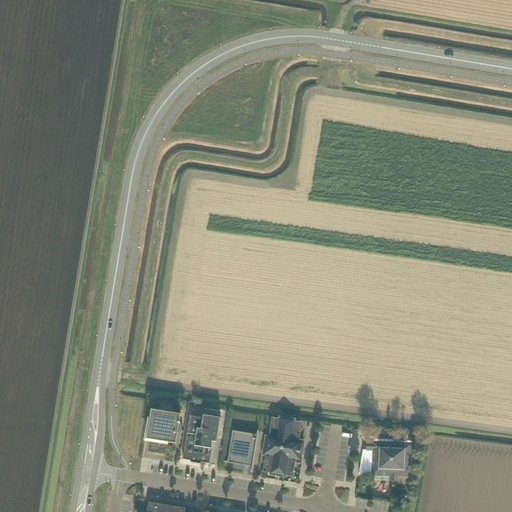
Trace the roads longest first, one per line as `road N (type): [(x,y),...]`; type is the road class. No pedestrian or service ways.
road 1 (tertiary): [(99,381),(137,154),(158,110),(197,69),(236,47),(287,36),(511,69)]
road 2 (residential): [(324,507),(122,475)]
